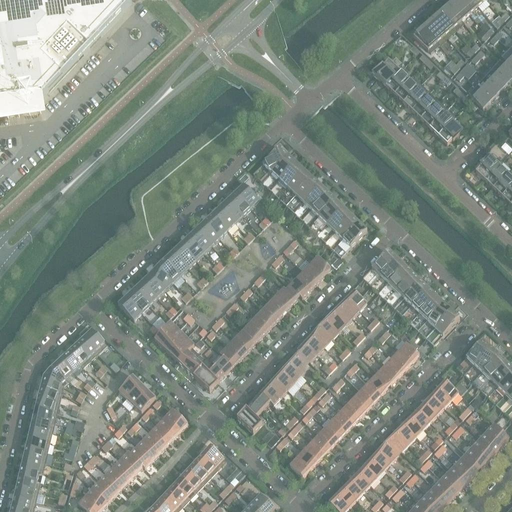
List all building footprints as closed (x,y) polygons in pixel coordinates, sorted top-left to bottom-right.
[(0,0),(0,117),(24,114),(40,111),(39,104),(132,5),(126,0),(0,0)] [(478,9),(469,0),(455,0),(456,0),(457,1),(470,16),(478,9)] [(486,2),(484,0),(469,0),(478,9),(486,2)] [(470,16),(457,1),(453,4),(452,3),(447,7),(448,8),(465,27),(462,23),(470,16)] [(465,27),(448,8),(445,11),(444,10),(439,14),(440,16),(457,34),(465,27)] [(505,24),(509,19),(506,15),(501,20),(505,24)] [(457,34),(440,16),(437,19),(436,17),(431,22),(432,23),(448,41),(457,34)] [(500,29),(505,24),(501,20),(496,25),(500,29)] [(448,41),(432,23),(429,26),(427,24),(423,29),(424,30),(440,49),(448,41)] [(486,26),(482,30),(486,35),(490,31),(486,26)] [(440,49),(424,30),(421,33),(419,31),(415,36),(416,37),(414,39),(428,53),(437,45),(440,49)] [(495,34),(491,31),(486,36),(490,39),(495,34)] [(499,42),(503,37),(499,33),(495,38),(499,42)] [(485,44),(490,39),(486,36),(481,41),(485,44)] [(494,47),(499,42),(495,38),(490,43),(494,47)] [(475,55),(480,50),(476,46),(471,51),(475,55)] [(420,54),(413,48),(410,52),(416,58),(420,54)] [(470,60),(475,55),(471,51),(466,56),(470,60)] [(480,62),(485,57),(481,53),(476,58),(480,62)] [(511,54),(510,53),(501,61),(502,62),(511,71),(511,54)] [(428,62),(423,57),(419,61),(424,66),(428,62)] [(475,67),(480,62),(476,58),(471,63),(475,67)] [(460,71),(465,65),(461,61),(456,67),(460,71)] [(386,89),(401,74),(389,62),(384,67),(383,66),(372,75),(386,89)] [(434,68),(428,62),(424,66),(430,71),(434,68)] [(511,71),(502,62),(492,73),(506,86),(511,80),(511,71)] [(460,71),(456,67),(450,73),(454,77),(460,71)] [(464,78),(469,73),(465,69),(460,74),(464,78)] [(507,86),(506,86),(492,73),(484,82),(499,95),(507,86)] [(395,97),(412,79),(409,82),(401,74),(386,89),(395,97)] [(442,83),(446,79),(440,74),(436,78),(442,83)] [(459,83),(464,78),(460,74),(456,79),(459,83)] [(403,105),(421,88),(412,79),(395,97),(403,105)] [(451,84),(446,79),(442,83),(447,88),(451,84)] [(499,95),(484,82),(477,90),(491,103),(499,95)] [(412,114),(429,96),(421,88),(403,105),(412,114)] [(463,95),(457,90),(453,94),(459,99),(463,95)] [(491,103),(477,90),(469,99),(483,112),(491,103)] [(421,122),(438,104),(429,96),(412,114),(421,122)] [(468,108),(472,104),(466,99),(462,102),(468,108)] [(430,130),(447,112),(438,104),(421,122),(430,130)] [(474,113),(478,110),(472,104),(468,108),(474,113)] [(439,139),(453,124),(456,121),(447,112),(430,130),(439,139)] [(453,143),(463,133),(453,124),(439,139),(447,147),(452,142),(453,143)] [(263,186),(289,159),(281,151),(253,178),(263,186)] [(484,183),(502,165),(493,156),(490,159),(489,158),(479,168),(481,169),(476,174),(484,183)] [(271,194),(297,166),(289,159),(263,186),(271,194)] [(493,191),(508,176),(499,168),(502,165),(484,183),(493,191)] [(278,201),(305,174),(297,166),(271,194),(278,201)] [(286,209),(312,181),(305,174),(278,201),(286,209)] [(502,199),(511,188),(511,179),(508,176),(493,191),(502,199)] [(294,216),(320,189),(312,181),(286,209),(294,216)] [(259,204),(253,197),(243,187),(235,195),(251,211),(259,204)] [(511,208),(511,206),(511,188),(502,199),(511,208)] [(302,224),(328,196),(320,189),(294,216),(302,224)] [(251,211),(235,195),(228,202),(244,219),(251,211)] [(310,231),(336,204),(328,196),(302,224),(310,231)] [(244,219),(228,202),(220,210),(236,226),(244,219)] [(317,239),(344,211),(336,204),(310,231),(317,239)] [(236,226),(220,210),(212,217),(228,234),(236,226)] [(325,246),(351,219),(344,211),(317,239),(325,246)] [(228,234),(212,217),(204,225),(220,241),(228,234)] [(333,254),(359,226),(351,219),(325,246),(333,254)] [(267,228),(271,225),(266,220),(263,223),(267,228)] [(264,231),(267,228),(263,223),(259,227),(264,231)] [(220,241),(204,225),(196,232),(212,249),(220,241)] [(341,261),(367,234),(359,226),(333,254),(341,261)] [(212,249),(196,232),(189,240),(205,256),(212,249)] [(252,243),(247,238),(243,241),(248,246),(252,243)] [(205,256),(189,240),(181,247),(197,264),(205,256)] [(298,247),(295,243),(290,248),(294,251),(298,247)] [(197,264),(181,247),(173,254),(189,271),(197,264)] [(294,251),(290,248),(286,252),(290,256),(294,251)] [(236,258),(240,255),(235,250),(231,253),(236,258)] [(233,261),(236,258),(231,253),(228,256),(233,261)] [(189,271),(173,254),(165,262),(181,279),(189,271)] [(371,290),(397,262),(389,254),(363,282),(371,290)] [(280,266),(284,261),(280,258),(276,262),(280,266)] [(331,272),(323,264),(318,259),(311,267),(324,280),(331,272)] [(181,279),(165,262),(157,269),(173,286),(181,279)] [(280,266),(276,262),(272,267),(276,271),(280,266)] [(379,297),(405,270),(397,262),(371,290),(379,297)] [(324,280),(311,267),(304,275),(317,287),(324,280)] [(221,273),(216,268),(212,271),(217,276),(221,273)] [(173,286),(157,269),(149,277),(166,294),(173,286)] [(387,304),(413,277),(405,270),(379,297),(387,304)] [(317,287),(304,275),(297,282),(310,294),(317,287)] [(262,284),(267,280),(263,276),(259,281),(262,284)] [(166,294),(149,277),(142,284),(158,301),(166,294)] [(394,312),(421,284),(413,277),(387,304),(394,312)] [(258,289),(262,284),(259,281),(254,285),(258,289)] [(310,294),(297,282),(289,290),(300,300),(302,302),(310,294)] [(205,288),(200,283),(197,286),(201,291),(205,288)] [(158,301),(142,284),(134,292),(150,309),(158,301)] [(402,319),(428,292),(421,284),(394,312),(402,319)] [(290,311),(300,300),(289,290),(286,293),(284,291),(277,298),(290,311)] [(253,295),(249,291),(245,296),(248,299),(253,295)] [(150,309),(134,292),(126,299),(142,316),(150,309)] [(410,327),(436,299),(428,292),(402,319),(410,327)] [(190,303),(193,299),(188,294),(185,298),(190,303)] [(367,306),(361,300),(354,294),(347,302),(360,314),(367,306)] [(248,299),(245,296),(240,300),(244,304),(248,299)] [(190,303),(185,298),(181,301),(186,306),(190,303)] [(290,311),(277,298),(270,306),(283,318),(290,311)] [(142,316),(126,299),(118,307),(134,324),(142,316)] [(418,334),(444,307),(436,299),(410,327),(418,334)] [(360,314),(347,302),(340,309),(353,321),(360,314)] [(239,309),(235,306),(230,310),(234,314),(239,309)] [(283,318),(270,306),(263,313),(276,326),(283,318)] [(426,342),(452,314),(444,307),(418,334),(426,342)] [(174,318),(177,314),(173,309),(169,313),(174,318)] [(353,321),(340,309),(333,316),(346,329),(353,321)] [(230,319),(234,314),(230,310),(226,315),(230,319)] [(174,318),(169,313),(166,316),(170,321),(174,318)] [(276,326),(263,313),(256,320),(269,333),(276,326)] [(434,349),(460,322),(452,314),(426,342),(434,349)] [(187,324),(191,319),(188,316),(183,321),(187,324)] [(346,329),(333,316),(326,324),(339,336),(346,329)] [(195,323),(191,319),(187,324),(190,328),(195,323)] [(269,333),(256,320),(249,328),(262,340),(269,333)] [(380,324),(376,321),(371,325),(375,329),(380,324)] [(158,333),(162,329),(157,324),(153,328),(158,333)] [(339,336),(326,324),(319,331),(332,344),(339,336)] [(163,350),(179,333),(171,325),(155,342),(163,350)] [(220,329),(217,325),(212,330),(216,333),(220,329)] [(375,329),(371,325),(367,330),(371,333),(375,329)] [(158,333),(153,328),(150,331),(155,336),(158,333)] [(262,340),(249,328),(242,335),(255,348),(262,340)] [(203,339),(207,335),(204,331),(199,336),(203,339)] [(332,344),(319,331),(312,339),(325,351),(332,344)] [(105,345),(92,332),(83,340),(99,357),(102,354),(108,348),(105,345)] [(170,357),(186,340),(179,333),(163,350),(170,357)] [(391,337),(387,333),(383,338),(386,342),(391,337)] [(211,343),(215,338),(212,334),(207,339),(211,343)] [(255,348),(242,335),(235,343),(248,355),(255,348)] [(361,343),(365,339),(362,335),(357,340),(361,343)] [(382,346),(386,342),(383,338),(378,343),(382,346)] [(325,351),(312,339),(305,346),(318,358),(325,351)] [(99,357),(83,340),(76,348),(91,364),(99,357)] [(188,355),(195,348),(186,340),(170,357),(178,365),(188,355)] [(357,348),(361,343),(357,340),(353,344),(357,348)] [(205,347),(200,342),(197,346),(201,350),(205,347)] [(248,355),(235,343),(228,350),(241,362),(248,355)] [(465,379),(491,352),(483,344),(457,371),(465,379)] [(318,358),(305,346),(297,354),(299,356),(310,366),(318,358)] [(420,359),(414,354),(406,346),(399,354),(412,366),(420,359)] [(91,364),(76,348),(68,355),(84,371),(91,364)] [(372,356),(377,352),(373,348),(369,353),(372,356)] [(241,362),(228,350),(220,358),(224,361),(234,370),(241,362)] [(347,358),(351,354),(348,350),(343,355),(347,358)] [(208,361),(213,356),(209,352),(205,357),(208,361)] [(473,387),(499,359),(491,352),(465,379),(473,387)] [(368,361),(372,356),(369,353),(364,357),(368,361)] [(412,366),(399,354),(392,361),(405,374),(412,366)] [(84,371),(68,355),(61,362),(74,375),(81,369),(83,372),(84,371)] [(199,366),(195,363),(188,355),(178,365),(194,380),(203,370),(199,366)] [(343,363),(347,358),(343,355),(339,359),(343,363)] [(307,369),(310,366),(299,356),(289,366),(302,379),(309,371),(307,369)] [(199,366),(204,361),(200,358),(195,363),(199,366)] [(481,394),(507,367),(499,359),(473,387),(481,394)] [(219,385),(234,370),(224,361),(209,376),(219,385)] [(405,374),(392,361),(385,369),(398,381),(405,374)] [(74,375),(61,362),(54,369),(66,382),(74,375)] [(114,365),(110,369),(116,375),(120,371),(114,365)] [(333,373),(337,368),(334,365),(329,369),(333,373)] [(302,379),(289,366),(282,374),(295,386),(302,379)] [(355,375),(359,370),(355,367),(351,371),(355,375)] [(488,402),(511,376),(511,371),(507,367),(481,394),(488,402)] [(66,382),(54,369),(44,378),(64,390),(69,385),(66,382)] [(329,377),(333,373),(329,369),(325,374),(329,377)] [(398,381),(385,369),(378,376),(391,389),(398,381)] [(219,385),(209,376),(203,370),(194,380),(210,395),(219,385)] [(355,375),(351,371),(347,376),(351,379),(355,375)] [(295,386),(282,374),(275,381),(288,394),(295,386)] [(381,399),(391,389),(378,376),(368,387),(381,399)] [(496,409),(511,392),(511,376),(488,402),(496,409)] [(64,390),(44,378),(40,391),(62,396),(64,390)] [(127,401),(141,386),(133,379),(119,394),(127,401)] [(288,394),(275,381),(268,389),(281,401),(288,394)] [(345,385),(341,381),(337,386),(341,390),(345,385)] [(95,386),(91,382),(87,386),(92,390),(95,386)] [(459,396),(454,391),(446,383),(438,391),(451,404),(459,396)] [(89,394),(92,390),(87,386),(84,390),(89,394)] [(134,408),(148,393),(141,386),(127,401),(134,408)] [(336,394),(341,390),(337,386),(333,391),(336,394)] [(381,399),(368,387),(360,394),(374,407),(381,399)] [(281,401),(268,389),(261,396),(274,408),(281,401)] [(322,398),(326,393),(323,390),(318,394),(322,398)] [(60,406),(62,397),(62,396),(40,391),(38,401),(60,406)] [(451,404),(438,391),(431,398),(444,411),(451,404)] [(504,416),(511,408),(511,392),(496,409),(504,416)] [(142,416),(156,401),(148,393),(134,408),(142,416)] [(374,407),(360,394),(353,402),(367,414),(374,407)] [(256,421),(270,406),(274,409),(274,408),(261,396),(246,412),(256,421)] [(327,404),(331,400),(327,396),(323,401),(327,404)] [(444,411),(431,398),(424,406),(437,418),(444,411)] [(58,416),(60,407),(60,406),(38,401),(36,411),(58,416)] [(367,414),(353,402),(346,409),(359,422),(367,414)] [(157,412),(161,407),(157,404),(153,408),(157,412)] [(308,412),(312,408),(308,404),(304,409),(308,412)] [(437,418),(424,406),(417,413),(430,426),(437,418)] [(303,417),(308,412),(304,409),(300,413),(303,417)] [(359,422),(346,409),(339,417),(352,429),(359,422)] [(467,418),(471,414),(468,410),(463,415),(467,418)] [(55,426),(58,417),(58,416),(36,411),(33,421),(55,426)] [(154,415),(150,411),(146,416),(150,419),(154,415)] [(263,427),(256,421),(246,412),(237,421),(253,436),(263,427)] [(188,427),(173,413),(166,421),(181,435),(188,427)] [(430,426),(417,413),(410,421),(423,433),(430,426)] [(313,419),(309,415),(305,420),(308,424),(313,419)] [(317,415),(313,419),(317,423),(322,419),(317,415)] [(463,423),(467,418),(463,415),(459,419),(463,423)] [(474,423),(478,418),(475,415),(470,419),(474,423)] [(145,424),(150,419),(146,416),(142,420),(145,424)] [(352,429),(339,417),(332,424),(345,436),(352,429)] [(294,427),(298,423),(294,419),(290,424),(294,427)] [(470,427),(474,423),(470,419),(466,424),(470,427)] [(53,436),(55,426),(33,421),(31,431),(53,436)] [(181,435),(166,421),(159,428),(174,442),(181,435)] [(423,433),(410,421),(403,428),(416,440),(423,433)] [(289,432),(294,427),(290,424),(286,428),(289,432)] [(345,436),(332,424),(325,431),(338,444),(345,436)] [(453,433),(457,429),(453,425),(449,430),(453,433)] [(140,429),(136,426),(132,430),(135,434),(140,429)] [(298,434),(303,429),(299,426),(295,430),(298,434)] [(123,436),(127,431),(123,428),(120,431),(119,432),(123,436)] [(174,442),(159,428),(152,435),(167,450),(174,442)] [(416,440),(403,428),(396,435),(409,448),(416,440)] [(509,442),(502,435),(494,428),(487,435),(502,450),(509,442)] [(460,437),(464,433),(461,429),(456,434),(460,437)] [(131,439),(135,434),(132,430),(127,435),(131,439)] [(294,438),(298,434),(295,430),(290,435),(294,438)] [(449,438),(453,433),(449,430),(445,434),(449,438)] [(50,446),(53,436),(31,431),(28,441),(50,446)] [(338,444),(325,431),(318,439),(331,451),(338,444)] [(465,443),(460,437),(456,434),(452,438),(456,442),(457,441),(462,446),(465,443)] [(167,450),(152,435),(145,443),(160,457),(167,450)] [(409,448),(396,435),(389,443),(402,456),(409,448)] [(502,450),(487,435),(480,443),(495,457),(502,450)] [(271,451),(280,441),(275,436),(266,446),(271,451)] [(331,451),(318,439),(311,446),(324,459),(331,451)] [(439,448),(443,443),(439,440),(435,444),(439,448)] [(48,456),(50,446),(28,441),(26,451),(48,456)] [(284,449),(289,444),(285,441),(281,445),(284,449)] [(113,448),(108,443),(105,447),(110,452),(113,448)] [(160,457),(145,443),(138,450),(153,464),(160,457)] [(392,466),(402,456),(389,443),(378,454),(392,466)] [(495,457),(480,443),(473,450),(488,464),(495,457)] [(434,452),(439,448),(435,444),(431,449),(434,452)] [(280,453),(284,449),(281,445),(276,450),(280,453)] [(324,459),(311,446),(304,453),(317,466),(324,459)] [(110,452),(105,447),(102,451),(106,455),(110,452)] [(442,456),(447,451),(443,448),(439,452),(442,456)] [(224,461),(211,449),(202,458),(218,474),(222,470),(227,464),(224,462),(224,461)] [(153,464),(138,450),(131,457),(129,455),(128,455),(143,470),(145,472),(153,464)] [(488,464),(473,450),(466,458),(481,472),(488,464)] [(46,466),(48,456),(26,451),(24,461),(46,466)] [(442,456),(439,452),(434,457),(438,460),(442,456)] [(317,466),(304,453),(297,461),(310,473),(317,466)] [(392,466),(378,454),(371,461),(385,474),(392,466)] [(143,470),(128,455),(121,463),(136,477),(143,470)] [(429,458),(425,455),(421,459),(425,463),(429,458)] [(99,463),(94,458),(91,462),(96,466),(99,463)] [(218,474),(202,458),(195,466),(211,481),(218,474)] [(481,472),(466,458),(456,469),(471,483),(481,472)] [(420,467),(425,463),(421,459),(417,464),(420,467)] [(43,476),(46,466),(24,461),(21,470),(43,476)] [(310,473),(297,461),(290,468),(303,481),(310,473)] [(385,474),(371,461),(364,469),(378,481),(385,474)] [(96,466),(91,462),(87,465),(92,470),(96,466)] [(136,477),(121,463),(114,470),(129,484),(136,477)] [(428,471),(433,466),(429,463),(425,467),(428,471)] [(211,481),(195,466),(188,473),(204,488),(211,481)] [(428,471),(425,467),(420,472),(424,475),(428,471)] [(378,481),(364,469),(357,476),(370,488),(378,481)] [(471,483),(456,469),(449,476),(463,490),(471,483)] [(41,486),(43,476),(21,470),(19,480),(41,486)] [(129,484),(114,470),(107,478),(122,492),(129,484)] [(85,477),(80,473),(77,477),(82,481),(85,477)] [(204,488),(188,473),(181,480),(197,496),(204,488)] [(412,477),(408,473),(403,478),(407,481),(412,477)] [(370,488),(357,476),(350,483),(363,496),(370,488)] [(463,490),(449,476),(441,483),(456,498),(463,490)] [(414,485),(419,481),(415,477),(411,482),(414,485)] [(122,492),(107,478),(100,485),(115,499),(122,492)] [(407,481),(403,478),(399,482),(403,486),(407,481)] [(38,496),(41,486),(19,480),(16,490),(38,496)] [(197,496),(181,480),(174,488),(190,503),(197,496)] [(234,489),(239,485),(235,481),(231,486),(234,489)] [(414,485),(411,482),(406,486),(410,490),(414,485)] [(363,496),(350,483),(343,491),(356,503),(363,496)] [(456,498),(441,483),(434,491),(449,505),(456,498)] [(115,499),(100,485),(93,492),(108,507),(115,499)] [(81,494),(83,488),(74,486),(72,492),(77,493),(81,494)] [(240,495),(244,491),(240,487),(236,492),(240,495)] [(190,503),(174,488),(167,495),(183,511),(190,503)] [(232,492),(228,488),(224,493),(228,496),(232,492)] [(393,496),(397,491),(394,488),(389,493),(393,496)] [(36,505),(38,496),(16,490),(14,500),(36,505)] [(356,503),(343,491),(336,498),(349,511),(356,503)] [(442,511),(449,505),(434,491),(427,498),(442,511)] [(103,511),(108,507),(93,492),(86,500),(99,511),(103,511)] [(400,500),(405,496),(401,492),(396,497),(400,500)] [(223,501),(228,496),(224,493),(219,497),(223,501)] [(237,498),(233,494),(229,499),(233,502),(237,498)] [(181,511),(183,511),(167,495),(160,502),(169,511),(181,511)] [(273,511),(275,511),(261,498),(259,495),(253,501),(249,505),(252,507),(256,511),(273,511)] [(400,500),(396,497),(392,501),(396,505),(400,500)] [(348,511),(349,511),(336,498),(329,506),(335,511),(348,511)] [(442,511),(427,498),(420,505),(427,511),(442,511)] [(229,507),(233,502),(229,499),(225,503),(229,507)] [(19,511),(34,511),(36,506),(36,505),(14,500),(12,510),(19,511)] [(99,511),(86,500),(79,507),(83,511),(99,511)] [(169,511),(160,502),(152,510),(154,511),(169,511)] [(213,511),(218,507),(214,503),(210,508),(213,511)] [(379,511),(383,506),(380,503),(375,507),(379,511)]
